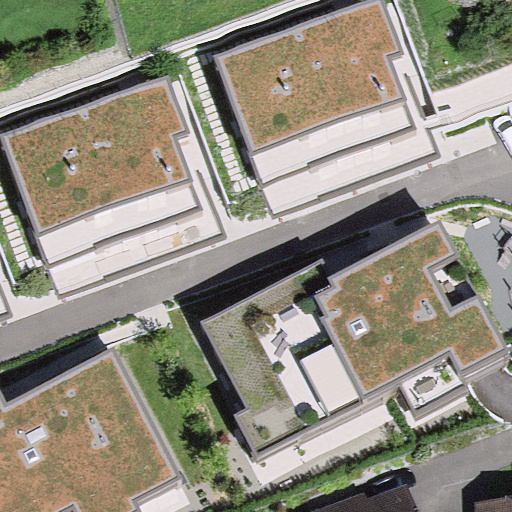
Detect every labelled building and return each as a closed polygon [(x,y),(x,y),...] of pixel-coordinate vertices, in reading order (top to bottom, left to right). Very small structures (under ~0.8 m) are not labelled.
[(383,0),(369,0),(216,56),(273,216),(440,154),(383,0)] [(169,74),(0,134),(0,135),(60,297),(227,236),(169,74)] [(322,258),(201,321),(248,407),(236,414),(256,459),(451,354),(463,376),(508,350),(479,294),(450,309),(429,272),(460,254),(442,219),(333,277),(322,258)] [(0,286),(0,316),(9,313),(0,286)] [(0,392),(0,511),(60,511),(72,506),(74,511),(135,511),(130,503),(182,478),(117,349),(9,409),(0,392)] [(318,511),(427,511),(417,480),(318,511)]
